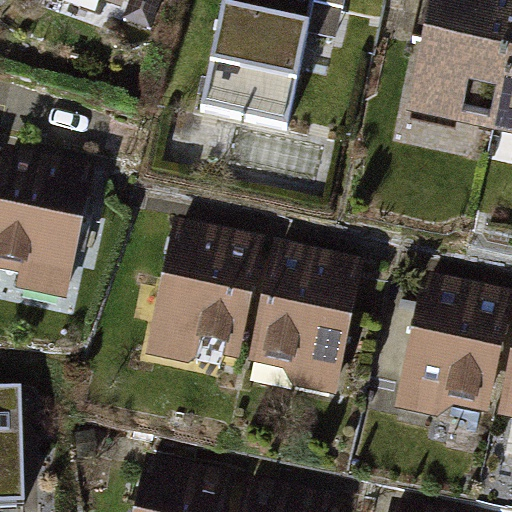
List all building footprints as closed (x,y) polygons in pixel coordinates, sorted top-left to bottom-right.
[(227,0),(202,113),(289,132),(309,40),(338,47),(348,0),(227,0)] [(492,135),(493,131),(511,41),(511,0),(430,0),(417,60),(413,59),(401,115),(492,135)] [(511,41),(493,131),(511,135),(511,41)] [(89,181),(4,161),(0,179),(0,274),(63,289),(89,181)] [(259,244),(173,223),(144,337),(230,359),(259,244)] [(359,266),(273,246),(243,368),(329,389),(359,266)] [(509,297),(427,276),(397,395),(479,416),(509,297)] [(511,359),(499,420),(511,422),(511,359)] [(27,384),(0,385),(0,497),(33,496),(27,384)] [(223,511),(231,479),(140,461),(128,511),(223,511)] [(328,511),(331,499),(244,481),(237,511),(328,511)]
